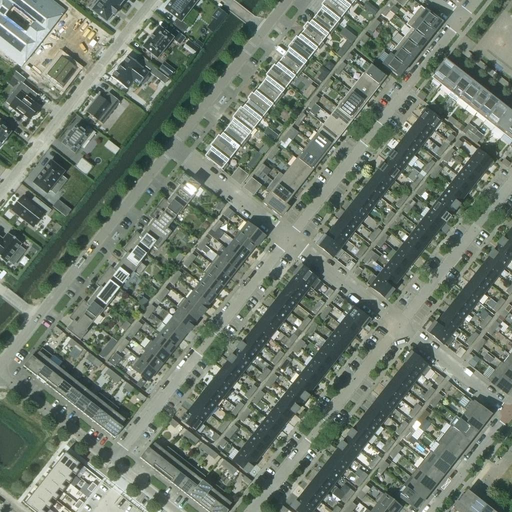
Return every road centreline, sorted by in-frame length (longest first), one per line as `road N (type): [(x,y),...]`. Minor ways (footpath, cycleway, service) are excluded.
road 1 (residential): [(112,461),(290,240)]
road 2 (residential): [(290,240),(462,21)]
road 3 (residential): [(0,191),(151,0)]
road 4 (residential): [(255,511),(399,328)]
road 5 (residential): [(39,320),(173,147)]
road 6 (residential): [(399,328),(511,183)]
road 7 (residential): [(290,240),(173,147)]
road 8 (residential): [(173,147),(264,31)]
road 9 (residential): [(112,461),(0,374)]
road 10 (residential): [(509,416),(399,328)]
road 11 (residential): [(399,328),(290,240)]
road 12 (residential): [(432,511),(509,416)]
